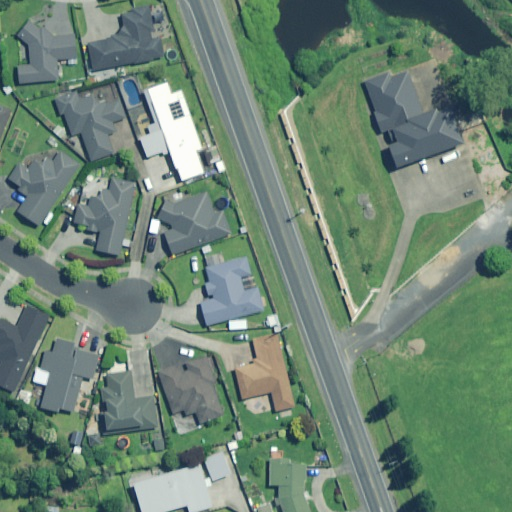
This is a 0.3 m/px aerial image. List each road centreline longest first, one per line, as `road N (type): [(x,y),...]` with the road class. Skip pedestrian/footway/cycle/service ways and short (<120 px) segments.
road 1 (secondary): [(381,511),(202,0)]
road 2 (residential): [(135,308),(73,289),(0,242)]
